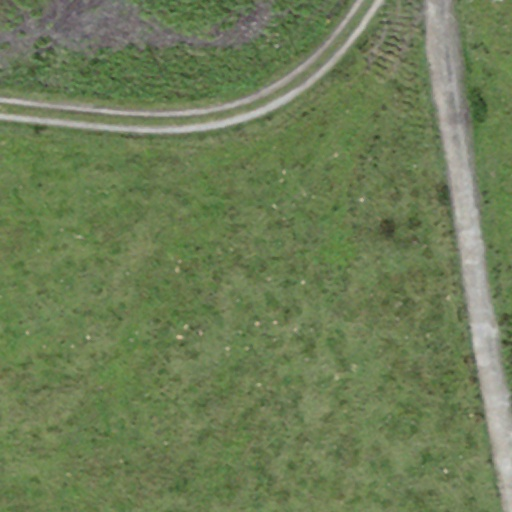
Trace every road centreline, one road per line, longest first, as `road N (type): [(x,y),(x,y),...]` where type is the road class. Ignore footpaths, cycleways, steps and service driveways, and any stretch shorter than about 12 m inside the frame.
road 1 (track): [(511,458),(440,0)]
road 2 (track): [(0,108),(154,127),(233,114),(301,80),(352,31),(370,0)]
